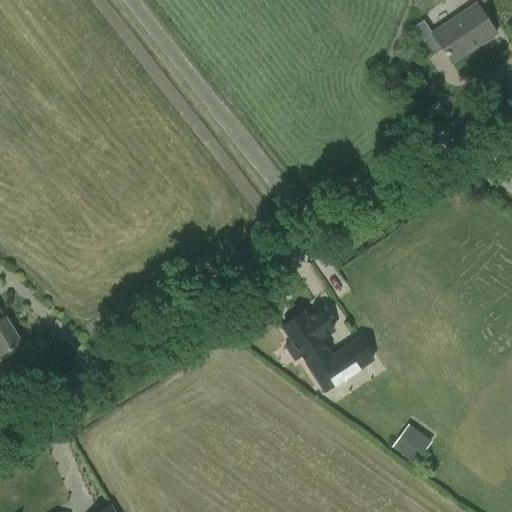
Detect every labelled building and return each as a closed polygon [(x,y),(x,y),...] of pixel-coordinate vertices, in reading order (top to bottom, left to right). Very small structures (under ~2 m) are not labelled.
[(431,34),(440,48),(451,65),(452,64),(450,61),(478,43),(480,45),(495,34),(484,18),(474,5),(431,34)] [(286,345),(293,356),(297,353),(324,393),(372,361),(357,338),(331,356),(320,340),(332,332),(317,311),(306,319),(302,314),(281,328),(290,343),(286,345)] [(0,356),(20,344),(10,327),(4,318),(3,318),(0,313),(0,356)] [(382,429),(412,401),(398,387),(368,415),(382,429)] [(406,429),(392,448),(414,464),(428,445),(406,429)]
